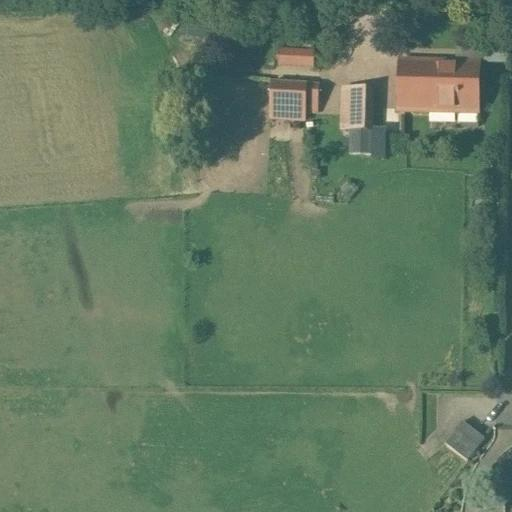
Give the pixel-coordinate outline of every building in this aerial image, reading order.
[(281,58),(281,67),(316,68),(316,58),(281,58)] [(481,64),(400,62),(398,113),(479,115),(481,64)] [(319,87),(273,84),(271,120),(305,121),(306,107),(318,107),(319,87)] [(372,94),(346,92),(345,133),(371,134),(372,94)] [(485,439),(463,423),(446,445),(468,462),(485,439)]
